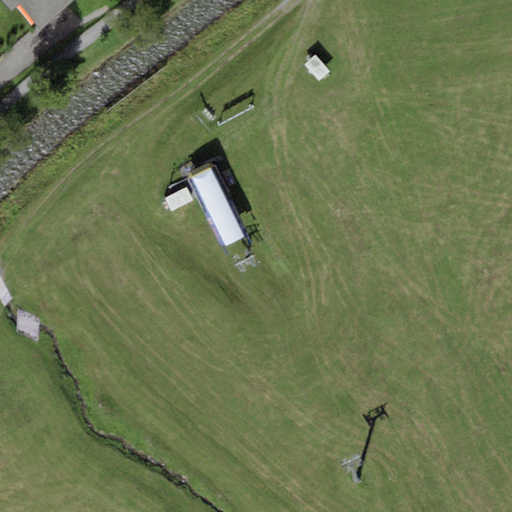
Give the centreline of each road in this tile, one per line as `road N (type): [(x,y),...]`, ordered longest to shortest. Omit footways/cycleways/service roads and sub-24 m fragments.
road 1 (track): [(289,0),(85,153),(0,252)]
road 2 (track): [(315,0),(287,95),(214,156)]
